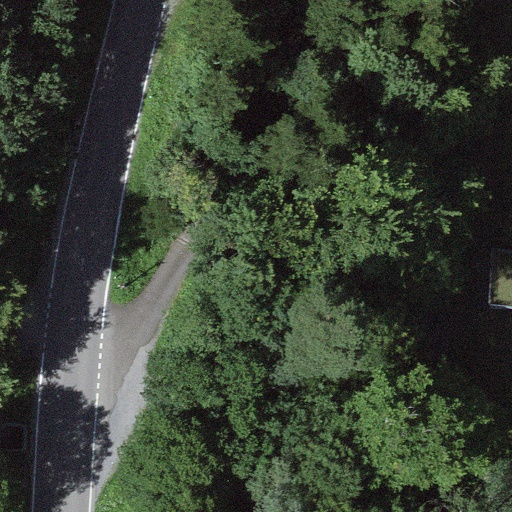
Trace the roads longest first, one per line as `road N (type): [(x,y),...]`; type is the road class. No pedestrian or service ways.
road 1 (tertiary): [(61,511),(77,283),(141,0)]
road 2 (track): [(414,511),(456,176),(434,0)]
road 3 (track): [(65,386),(173,287),(331,0)]
